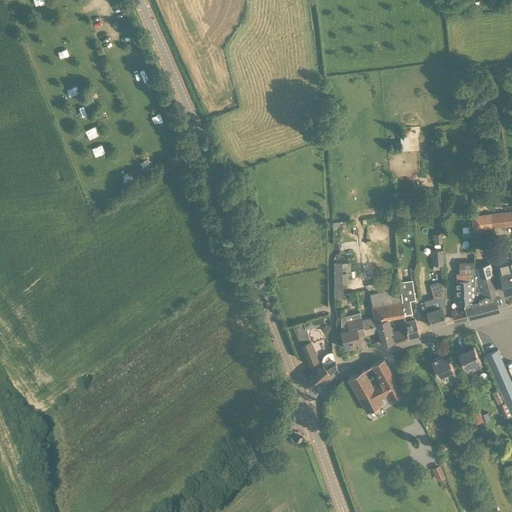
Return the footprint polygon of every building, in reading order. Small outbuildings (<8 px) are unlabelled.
[(481,155),(472,155),(472,170),(481,170),(481,155)] [(511,225),(511,213),(511,210),(489,213),(490,218),(491,228),(511,225)] [(442,233),(433,233),(434,243),(442,243),(442,233)] [(442,249),(431,250),(432,265),(433,265),(433,270),(440,269),(440,265),(443,264),(442,249)] [(511,260),(497,264),(500,272),(505,293),(511,291),(511,260)] [(334,263),(334,285),(342,285),(342,283),(349,283),(349,274),(349,262),(334,263)] [(474,269),(474,273),(474,285),(470,285),(470,291),(471,301),(463,302),(466,317),(467,317),(467,316),(481,313),(479,305),(478,299),(481,299),(479,291),(481,291),(478,279),(492,275),(489,264),(474,269)] [(458,309),(451,311),(453,320),(466,317),(463,302),(471,301),(470,291),(470,285),(474,285),(474,273),(473,273),(462,273),(459,273),(456,273),(456,281),(457,303),(458,309)] [(494,274),(492,275),(478,279),(481,291),(479,291),(481,299),(478,299),(479,305),(481,313),(498,308),(494,294),(492,294),(490,289),(498,287),(494,274)] [(412,279),(399,281),(400,289),(401,301),(403,311),(406,327),(407,337),(419,333),(415,318),(413,318),(412,313),(409,299),(415,299),(412,279)] [(433,297),(424,300),(427,311),(431,327),(446,322),(443,313),(445,313),(444,297),(443,280),(429,284),(433,297)] [(362,320),(364,328),(365,334),(379,331),(382,344),(400,339),(407,337),(406,327),(390,332),(386,317),(403,311),(401,301),(400,289),(386,292),(370,295),(375,317),(362,320)] [(364,328),(362,320),(360,313),(353,315),(353,318),(347,320),(349,329),(341,331),(345,346),(353,344),(353,345),(361,344),(357,330),(364,328)] [(314,327),(312,319),(303,321),(306,329),(314,327)] [(307,331),(296,335),(299,344),(310,340),(307,331)] [(310,340),(299,344),(308,365),(318,361),(310,340)] [(469,370),(476,367),(482,364),(474,346),(460,353),(466,367),(465,367),(468,372),(469,371),(469,370)] [(485,356),(511,416),(511,382),(498,350),(485,356)] [(322,364),(306,378),(314,387),(331,373),(337,367),(336,366),(334,359),(333,357),(333,353),(333,352),(330,353),(328,353),(326,354),(324,355),(323,357),(322,359),(322,361),(322,364)] [(433,361),(441,379),(449,375),(447,373),(454,370),(448,356),(443,359),(442,356),(433,361)] [(400,394),(382,359),(373,363),(349,378),(366,410),(378,404),(378,406),(382,404),(380,399),(385,396),(388,401),(389,400),(400,394)] [(499,390),(493,393),(498,404),(504,401),(499,390)] [(505,402),(499,405),(505,417),(511,415),(505,402)] [(479,410),(472,413),(474,419),(481,416),(479,410)] [(488,411),(481,414),(485,422),(491,419),(488,411)] [(447,443),(438,447),(441,452),(450,448),(447,443)] [(445,477),(440,465),(431,468),(437,481),(445,477)]
